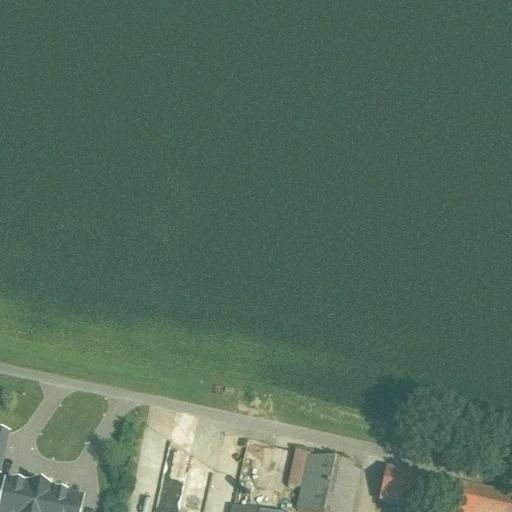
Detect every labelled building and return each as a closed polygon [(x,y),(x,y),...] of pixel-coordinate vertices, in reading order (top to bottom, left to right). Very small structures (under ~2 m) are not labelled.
[(0,475),(8,438),(0,435),(0,475)] [(351,511),(360,472),(308,461),(297,511),(351,511)] [(511,511),(511,499),(386,472),(379,504),(415,511),(511,511)] [(27,491),(7,487),(1,511),(35,511),(40,490),(28,488),(27,491)] [(35,511),(79,511),(81,503),(51,496),(51,493),(40,490),(35,511)]
